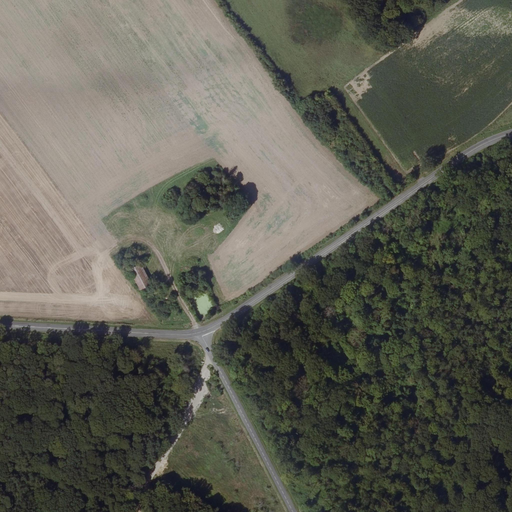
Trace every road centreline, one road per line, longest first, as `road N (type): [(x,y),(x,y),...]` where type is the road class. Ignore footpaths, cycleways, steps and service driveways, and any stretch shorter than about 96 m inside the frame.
road 1 (tertiary): [(511,136),(442,171),(201,333)]
road 2 (tertiary): [(201,333),(0,324)]
road 3 (tertiary): [(201,333),(288,511)]
